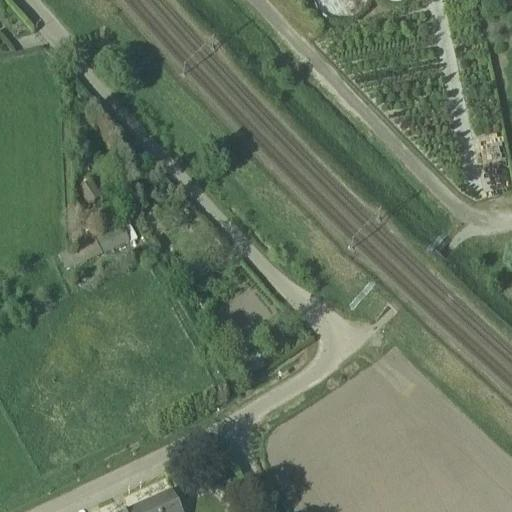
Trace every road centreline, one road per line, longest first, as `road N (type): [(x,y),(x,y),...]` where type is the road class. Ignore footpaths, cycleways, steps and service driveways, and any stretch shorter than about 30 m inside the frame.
road 1 (unclassified): [(226,424),(344,350),(147,148),(17,0)]
road 2 (track): [(255,0),(481,225)]
road 3 (unclassified): [(40,511),(226,424)]
